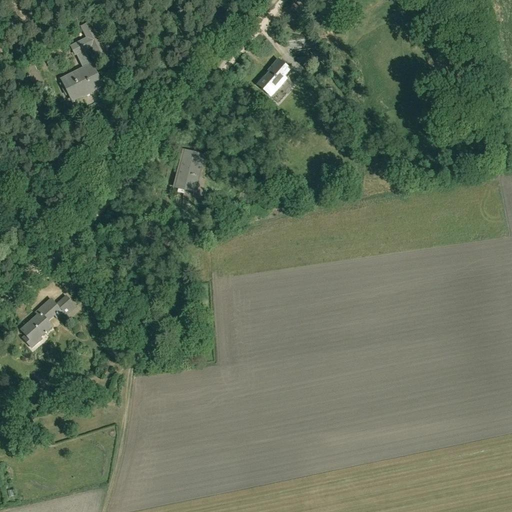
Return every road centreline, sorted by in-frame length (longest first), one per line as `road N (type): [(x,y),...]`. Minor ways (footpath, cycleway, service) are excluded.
road 1 (track): [(283,0),(61,250),(0,302)]
road 2 (track): [(103,511),(141,298),(55,244)]
